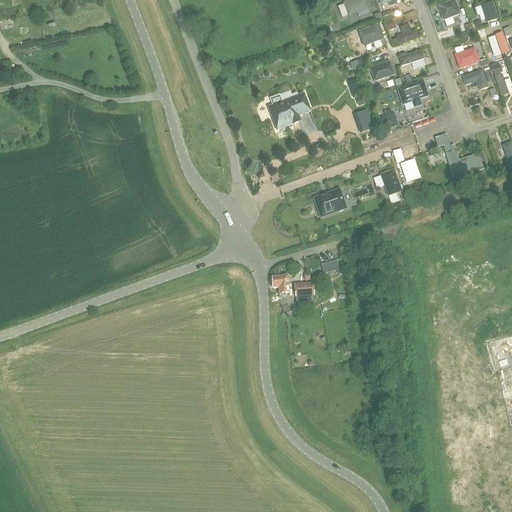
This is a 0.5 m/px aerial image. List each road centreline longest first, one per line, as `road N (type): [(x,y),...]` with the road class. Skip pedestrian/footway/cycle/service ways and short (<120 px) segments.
road 1 (tertiary): [(380,511),(364,490),(291,440),(279,420),(263,364),(259,277),(242,246)]
road 2 (tertiary): [(0,336),(242,246)]
road 3 (tertiary): [(242,246),(187,169),(163,93)]
road 4 (unclassified): [(0,89),(52,83),(113,100),(163,93)]
